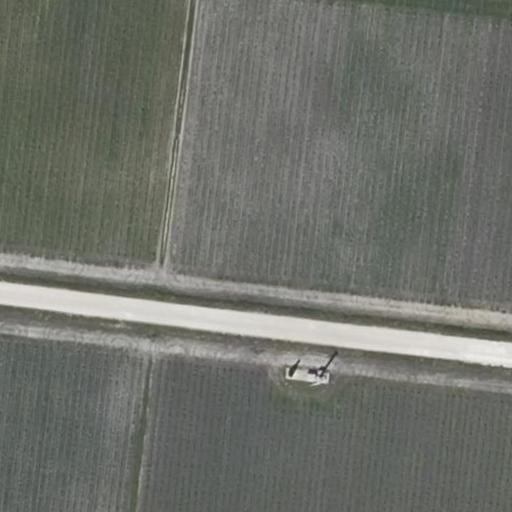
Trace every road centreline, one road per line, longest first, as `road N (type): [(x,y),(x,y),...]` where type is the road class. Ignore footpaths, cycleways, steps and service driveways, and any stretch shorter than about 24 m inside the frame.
road 1 (track): [(0,289),(511,350)]
road 2 (track): [(152,308),(183,0)]
road 3 (track): [(152,308),(128,511)]
